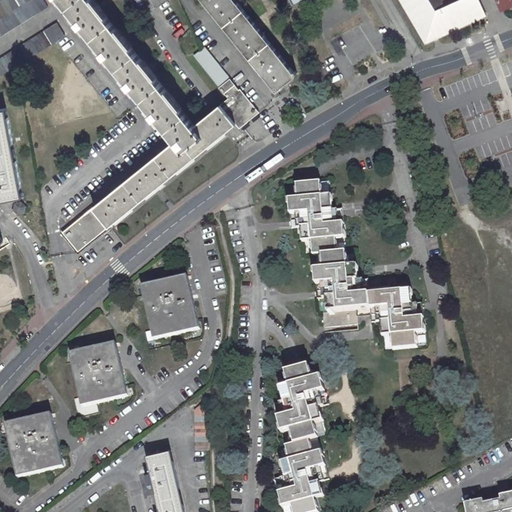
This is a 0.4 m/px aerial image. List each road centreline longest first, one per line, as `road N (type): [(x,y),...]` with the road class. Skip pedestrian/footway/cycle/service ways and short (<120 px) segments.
road 1 (residential): [(0,498),(21,510),(43,499),(98,439),(199,364),(212,339),(190,229),(181,219)]
road 2 (unclassified): [(181,219),(352,106),(511,38)]
road 3 (unclassified): [(86,297),(61,264),(50,206),(150,124),(60,7)]
road 4 (unknown): [(298,140),(190,0)]
road 5 (residential): [(64,511),(132,463),(142,511)]
road 6 (unknown): [(132,463),(169,438),(182,439),(201,511)]
road 7 (unclassified): [(86,297),(181,219)]
road 8 (unclassified): [(59,321),(0,214)]
